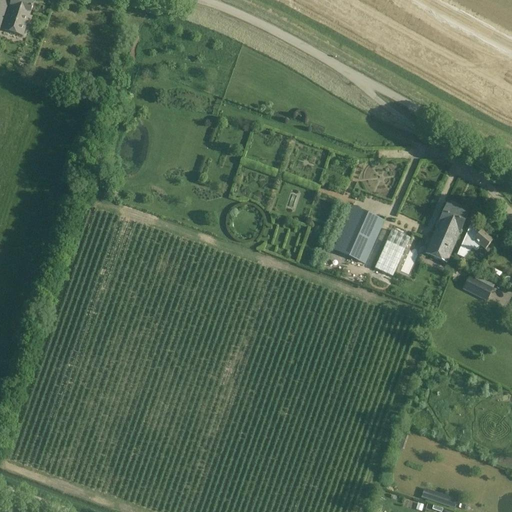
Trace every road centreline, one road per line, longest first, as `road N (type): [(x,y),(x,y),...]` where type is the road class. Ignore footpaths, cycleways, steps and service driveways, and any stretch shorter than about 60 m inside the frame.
road 1 (unclassified): [(511,216),(485,184),(354,76)]
road 2 (unclassified): [(511,157),(354,76)]
road 3 (unclassified): [(354,76),(199,0)]
